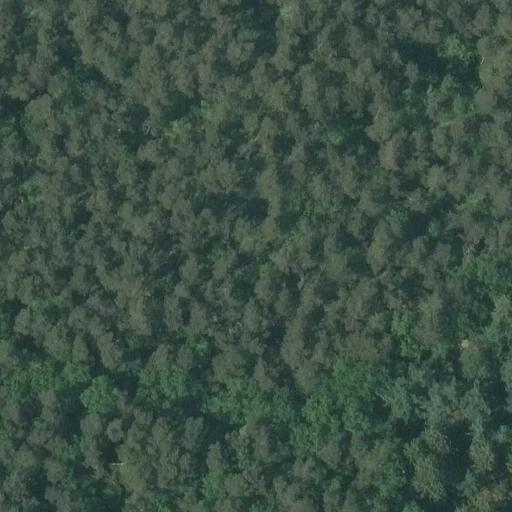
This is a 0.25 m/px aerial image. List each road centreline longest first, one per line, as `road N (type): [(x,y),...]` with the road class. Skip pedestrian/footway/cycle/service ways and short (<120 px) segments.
road 1 (track): [(375,416),(207,411),(109,397),(0,351)]
road 2 (track): [(375,416),(511,298)]
